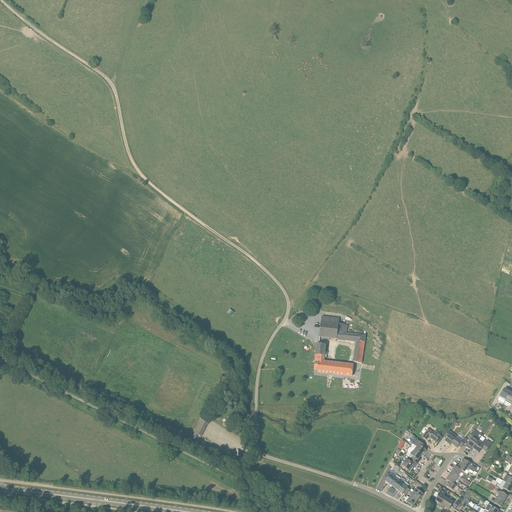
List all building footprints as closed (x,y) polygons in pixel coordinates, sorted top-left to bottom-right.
[(322,317),(319,337),(322,338),(324,338),(330,339),(355,342),(355,343),(353,362),(362,364),(366,335),(365,335),(357,334),(347,333),(348,325),(339,324),(339,319),(322,317)] [(315,363),(314,369),(318,370),(318,372),(318,373),(352,376),(353,365),(324,362),(324,357),(326,358),(327,353),(325,353),(326,345),(321,345),(316,344),(315,356),(315,361),(319,361),(319,363),(315,363)] [(499,397),(503,400),(501,403),(503,404),(505,401),(510,393),(505,389),(504,389),(505,389),(504,389),(499,397)] [(208,423),(204,420),(202,419),(194,434),(198,435),(201,437),(208,423)] [(423,435),(422,437),(423,438),(426,440),(427,440),(428,438),(429,437),(430,438),(429,438),(431,439),(433,440),(432,441),(435,444),(440,436),(436,433),(434,432),(433,433),(430,430),(428,432),(426,431),(423,435)] [(451,432),(449,430),(447,433),(444,437),(446,439),(444,441),(450,446),(451,444),(456,437),(457,436),(451,432)] [(470,441),(465,447),(471,451),(472,449),(478,441),(480,439),(477,437),(479,434),(477,432),(474,430),(467,439),(470,441)] [(196,439),(198,435),(194,434),(193,437),(189,443),(193,445),(196,439)] [(455,439),(451,444),(457,448),(458,446),(461,448),(462,447),(467,439),(465,438),(464,438),(459,435),(457,437),(456,437),(455,439)] [(478,441),(472,449),(478,453),(481,449),(482,449),(485,452),(491,444),(488,441),(485,439),(482,436),(480,439),(478,441)] [(413,437),(410,442),(413,444),(416,447),(415,449),(422,455),(426,451),(426,450),(422,447),(424,445),(422,444),(419,441),(417,439),(417,440),(413,437)] [(197,439),(194,446),(205,451),(208,445),(197,439)] [(412,452),(410,455),(412,457),(411,459),(417,464),(419,462),(421,460),(419,458),(422,455),(415,449),(412,452)] [(406,460),(401,466),(404,468),(408,471),(411,467),(412,466),(414,468),(417,464),(411,459),(408,457),(406,455),(411,460),(410,462),(406,459),(406,460)] [(460,464),(474,472),(476,469),(469,464),(470,464),(463,459),(460,464)] [(458,466),(457,468),(462,471),(464,473),(466,470),(473,474),(474,472),(460,464),(458,466)] [(452,469),(451,471),(452,471),(459,476),(461,473),(463,474),(464,473),(462,471),(457,468),(455,466),(453,469),(452,469)] [(450,474),(449,476),(456,480),(458,477),(460,479),(461,477),(459,476),(452,471),(450,474)] [(387,473),(384,477),(386,479),(385,481),(389,484),(394,478),(390,474),(390,475),(389,474),(387,473)] [(503,481),(511,486),(511,478),(506,475),(503,481)] [(448,477),(446,480),(448,481),(448,482),(456,486),(458,488),(459,486),(458,485),(457,484),(454,483),(456,480),(449,476),(448,477)] [(488,477),(486,481),(495,486),(497,483),(488,477)] [(394,488),(399,481),(394,478),(389,484),(394,488)] [(399,481),(394,488),(398,491),(403,484),(404,483),(400,480),(400,479),(399,481)] [(500,484),(499,486),(503,489),(509,493),(511,488),(511,486),(503,481),(500,484)] [(454,489),(456,486),(448,482),(446,486),(450,489),(455,492),(456,491),(454,489)] [(402,494),(403,493),(405,492),(406,490),(407,488),(407,487),(403,484),(398,491),(402,494)] [(413,494),(419,498),(422,494),(416,489),(413,494)] [(446,494),(443,492),(439,489),(437,492),(439,494),(436,498),(437,498),(435,501),(441,505),(446,498),(444,497),(446,494)] [(497,498),(504,502),(507,496),(497,490),(496,492),(499,494),(497,498)] [(416,503),(419,498),(413,494),(409,498),(416,503)] [(464,497),(460,503),(465,506),(469,500),(468,499),(467,499),(464,497)] [(412,507),(416,503),(409,498),(406,502),(412,507)] [(440,506),(440,507),(441,507),(442,508),(443,509),(445,506),(449,509),(452,505),(453,503),(446,498),(441,505),(440,506)] [(500,507),(504,502),(497,498),(495,501),(492,499),(490,501),(500,507)] [(487,506),(485,510),(487,511),(497,511),(498,511),(497,510),(494,508),(491,506),(492,505),(489,503),(488,505),(487,506)]
